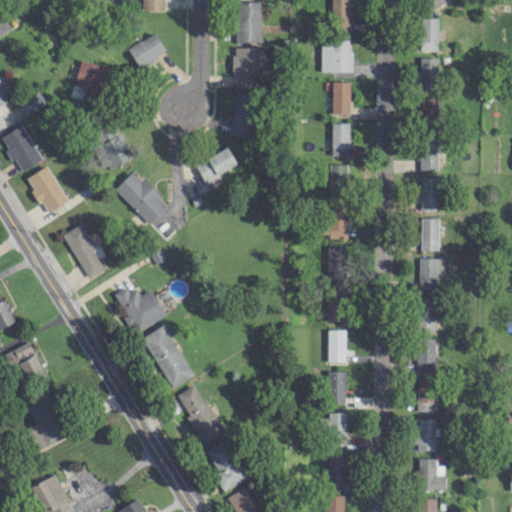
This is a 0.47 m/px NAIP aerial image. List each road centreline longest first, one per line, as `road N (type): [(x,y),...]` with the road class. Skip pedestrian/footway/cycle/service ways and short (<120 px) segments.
road 1 (residential): [(375,511),(382,0)]
road 2 (secondary): [(0,193),(200,511)]
